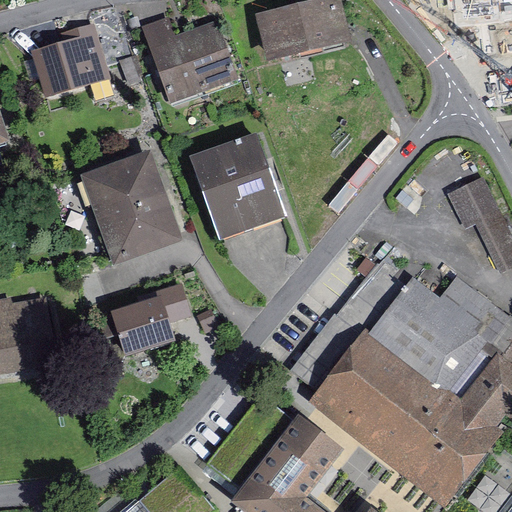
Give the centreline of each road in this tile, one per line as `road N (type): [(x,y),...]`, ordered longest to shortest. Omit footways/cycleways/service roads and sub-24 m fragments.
road 1 (residential): [(0,496),(85,482),(156,442),(241,354),(433,124),(470,104)]
road 2 (residential): [(389,0),(470,104)]
